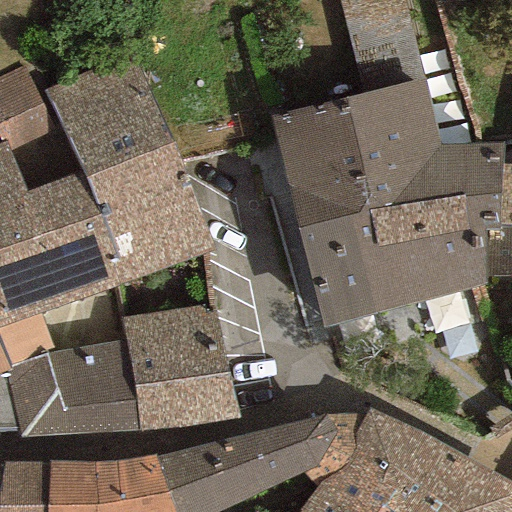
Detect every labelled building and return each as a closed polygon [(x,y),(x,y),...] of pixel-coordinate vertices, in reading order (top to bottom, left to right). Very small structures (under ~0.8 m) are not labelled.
[(136,55),(43,87),(119,288),(210,253),(136,55)] [(0,133),(5,144),(0,145),(0,326),(38,314),(119,288),(43,87),(34,65),(0,78),(0,133)] [(424,78),(270,117),(320,327),(485,286),(484,277),(511,277),(511,166),(501,166),(501,145),(439,147),(424,78)] [(215,307),(118,317),(121,339),(137,431),(237,418),(215,307)] [(52,351),(38,314),(0,326),(0,348),(6,366),(52,351)] [(121,339),(52,351),(6,366),(8,370),(2,372),(19,448),(139,443),(137,431),(121,339)] [(511,511),(511,485),(454,450),(366,409),(352,443),(343,465),(319,482),(382,511),(511,511)] [(323,416),(154,457),(173,511),(217,511),(304,471),(310,483),(319,482),(343,465),(352,443),(354,413),(323,416)] [(91,464),(49,462),(45,511),(173,511),(154,457),(91,464)] [(0,511),(45,511),(49,462),(2,462),(2,465),(0,473),(0,511)] [(382,511),(319,482),(298,511),(382,511)]
